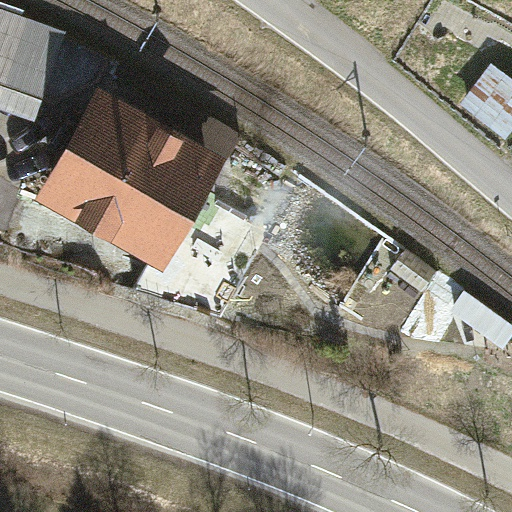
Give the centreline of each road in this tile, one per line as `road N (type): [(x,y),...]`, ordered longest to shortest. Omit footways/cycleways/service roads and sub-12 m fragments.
road 1 (primary): [(414,511),(263,446),(0,355)]
road 2 (residential): [(511,199),(262,0)]
